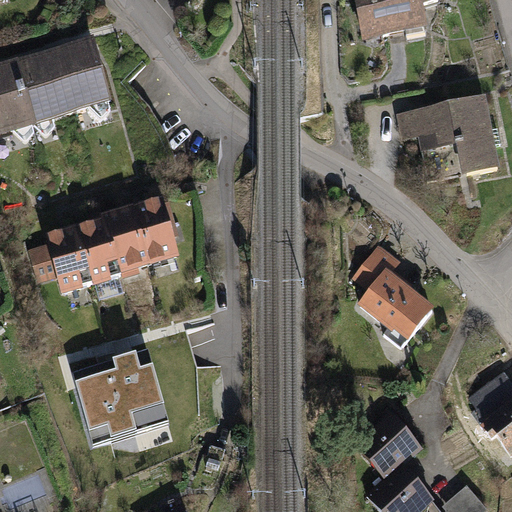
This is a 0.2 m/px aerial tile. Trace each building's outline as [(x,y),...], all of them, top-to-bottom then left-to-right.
[(434,0),(351,0),(359,51),(420,43),(417,22),(437,19),(434,0)] [(95,49),(0,73),(0,139),(111,112),(95,49)] [(481,101),(417,115),(424,149),(460,141),(467,175),(496,168),(481,101)] [(187,272),(169,201),(40,234),(57,304),(187,272)] [(401,265),(381,248),(358,276),(376,291),(362,308),(407,345),(436,311),(393,275),(401,265)] [(511,386),(505,377),(469,401),(508,459),(511,456),(511,386)] [(419,449),(399,425),(366,453),(385,476),(419,449)] [(426,511),(435,505),(407,470),(371,499),(381,511),(426,511)] [(445,505),(451,511),(482,511),(491,504),(469,481),(445,505)]
